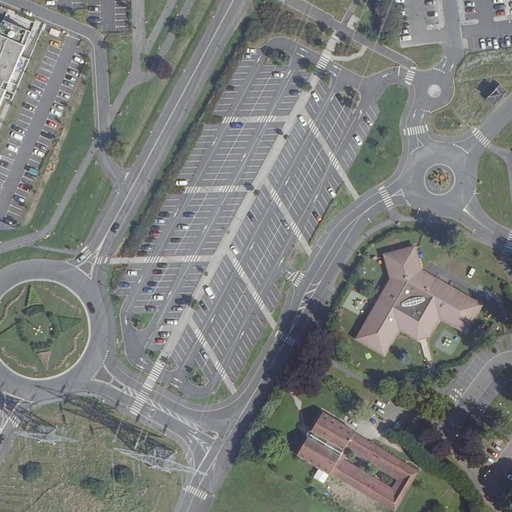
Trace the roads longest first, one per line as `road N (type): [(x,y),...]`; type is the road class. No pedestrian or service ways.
road 1 (residential): [(12,0),(94,36),(103,151),(131,188)]
road 2 (secondary): [(230,0),(131,188)]
road 3 (tertiary): [(386,198),(336,233),(297,295),(286,338)]
road 4 (tertiary): [(286,338),(359,222),(386,198)]
road 5 (tertiary): [(229,430),(132,383),(98,348)]
road 6 (tertiary): [(457,199),(466,172),(445,151),(417,158),(410,185)]
